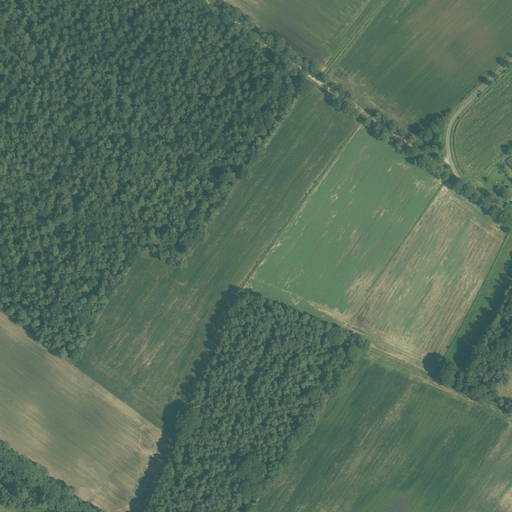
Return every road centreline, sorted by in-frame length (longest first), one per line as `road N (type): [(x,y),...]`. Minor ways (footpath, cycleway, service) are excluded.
road 1 (track): [(207,0),(416,152),(447,155)]
road 2 (track): [(0,19),(235,187)]
road 3 (unclassified): [(511,222),(459,185),(447,162),(447,133),(459,112),(511,62)]
road 4 (track): [(0,181),(184,262)]
